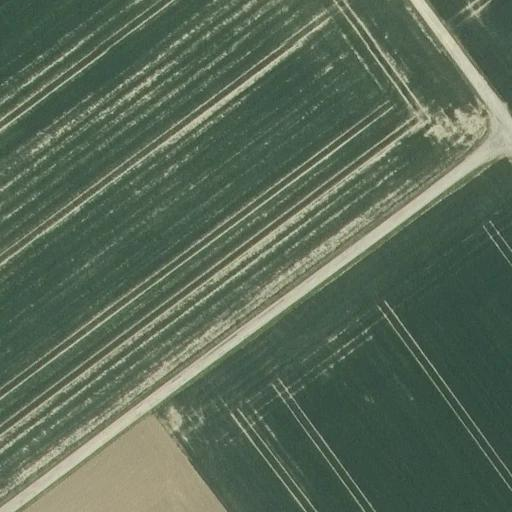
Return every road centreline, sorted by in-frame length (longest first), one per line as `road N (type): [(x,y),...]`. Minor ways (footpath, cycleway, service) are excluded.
road 1 (unclassified): [(4,511),(511,131)]
road 2 (unclassified): [(511,129),(417,0)]
